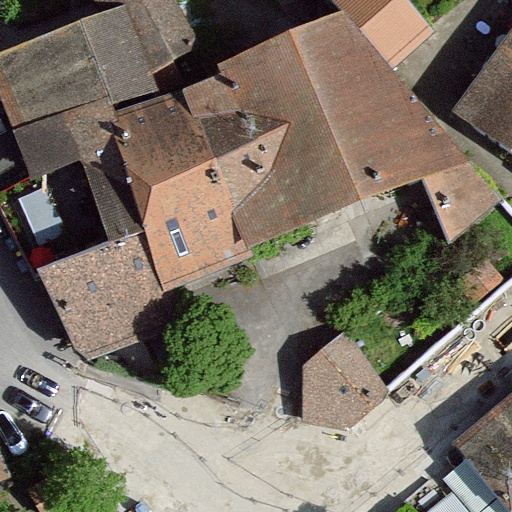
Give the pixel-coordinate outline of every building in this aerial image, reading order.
[(78,354),(89,363),(185,324),(171,293),(424,185),(449,249),(498,201),(347,30),(240,77),(233,58),(203,71),(163,0),(99,0),(111,21),(0,62),(0,85),(36,178),(83,162),(112,253),(43,280),(78,354)] [(433,35),(401,0),(341,0),(336,5),(394,70),(433,35)] [(511,62),(471,121),(511,151),(511,62)] [(320,375),(319,422),(360,431),(394,398),(355,346),(320,375)] [(511,407),(465,446),(511,503),(511,407)] [(0,479),(8,476),(0,459),(0,479)] [(65,475),(35,492),(46,511),(59,511),(79,501),(65,475)]
